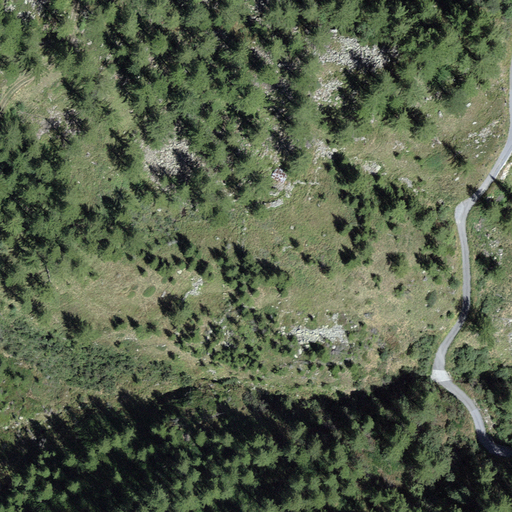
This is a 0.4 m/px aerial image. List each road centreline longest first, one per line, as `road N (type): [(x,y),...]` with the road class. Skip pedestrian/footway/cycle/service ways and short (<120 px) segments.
road 1 (unclassified): [(511,452),(485,440),(438,365),(467,290),(463,209),(511,138)]
road 2 (track): [(77,0),(57,51),(0,104)]
